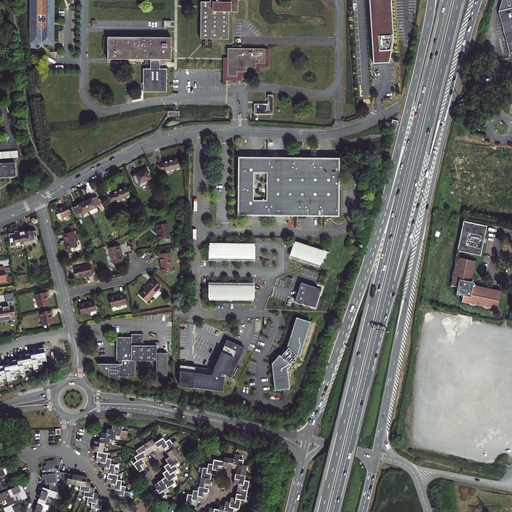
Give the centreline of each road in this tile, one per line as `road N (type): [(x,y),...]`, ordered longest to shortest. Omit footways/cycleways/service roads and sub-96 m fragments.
road 1 (trunk): [(421,106),(321,511)]
road 2 (trunk): [(365,385),(458,0)]
road 3 (secondary): [(381,431),(465,45)]
road 4 (secondary): [(431,0),(391,176),(329,373)]
road 5 (residential): [(400,105),(328,133),(171,136),(39,201)]
road 6 (trunk): [(365,385),(465,45)]
road 7 (trunk): [(421,106),(329,373)]
road 8 (tertiary): [(85,411),(151,410),(279,440),(295,449),(300,465)]
road 9 (tertiary): [(306,440),(86,388)]
road 10 (trunk): [(333,511),(365,385)]
